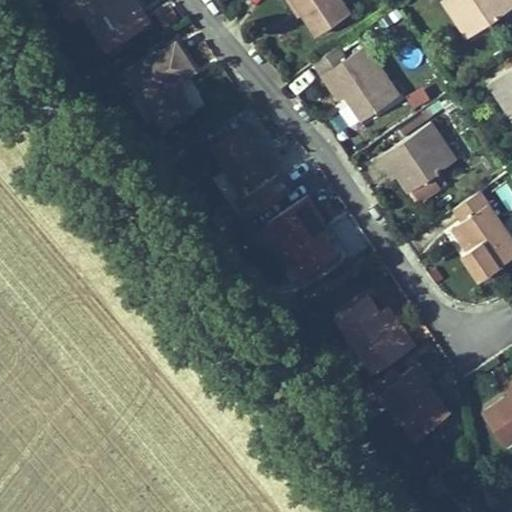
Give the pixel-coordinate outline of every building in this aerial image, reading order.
[(103,0),(79,18),(77,20),(70,11),(50,26),(65,46),(78,36),(107,74),(149,41),(128,14),(123,17),(110,0),(103,0)] [(276,0),(273,0),(268,3),(288,31),(295,26),(276,0)] [(325,0),(276,0),(295,26),(312,50),(345,27),(325,0)] [(455,0),(439,11),(465,48),(511,14),(511,11),(503,0),(455,0)] [(338,60),(314,77),(342,115),(350,109),(365,133),(401,106),(367,59),(348,72),(338,60)] [(186,75),(176,61),(129,95),(168,149),(195,130),(175,102),(195,88),(186,75)] [(511,78),(490,94),(511,121),(511,78)] [(351,115),(335,121),(345,151),(362,145),(351,115)] [(436,133),(388,168),(399,183),(404,179),(418,198),(420,197),(429,209),(449,195),(441,182),(461,168),(436,133)] [(211,166),(259,234),(288,214),(278,202),(286,195),(274,176),(249,140),(211,166)] [(469,234),(464,238),(478,257),(469,264),(464,267),(482,292),(511,271),(511,237),(487,202),(460,221),(469,234)] [(326,238),(311,216),(270,245),(306,297),(340,273),(319,243),(326,238)] [(464,238),(455,244),(469,264),(478,257),(464,238)] [(390,339),(370,310),(335,334),(363,376),(376,394),(412,370),(399,351),(390,339)] [(402,378),(377,399),(387,411),(411,390),(402,378)] [(436,407),(417,385),(411,390),(387,411),(385,412),(424,459),(457,432),(436,407)] [(511,419),(493,433),(511,457),(511,419)] [(497,505),(508,489),(494,480),(483,496),(497,505)]
